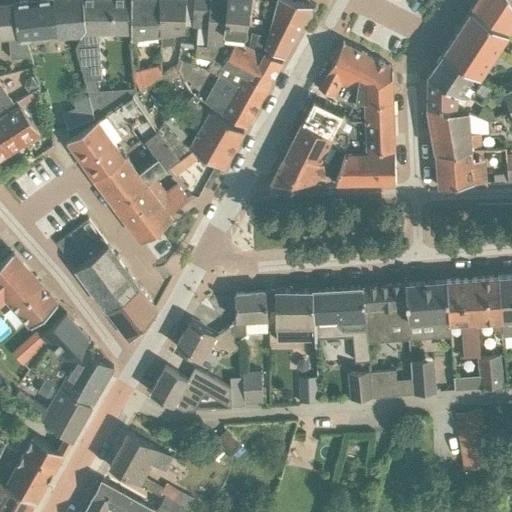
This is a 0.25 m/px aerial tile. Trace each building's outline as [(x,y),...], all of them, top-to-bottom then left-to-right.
[(58,37),(80,35),(85,29),(81,0),(21,0),(13,1),(18,41),(25,41),(24,38),(57,35),(58,37)] [(132,0),(81,0),(85,29),(80,35),(77,43),(76,47),(86,84),(96,116),(97,115),(136,90),(135,87),(100,89),(99,77),(102,77),(99,42),(99,32),(131,32),(132,40),(135,39),(132,0)] [(160,36),(160,0),(132,0),(135,39),(160,36)] [(183,30),(184,0),(160,0),(160,36),(161,45),(174,43),(172,32),(183,30)] [(209,0),(193,0),(192,25),(208,27),(209,0)] [(227,0),(209,0),(208,27),(207,44),(223,47),(227,0)] [(246,36),(246,35),(251,0),(227,0),(223,47),(233,48),(236,40),(245,41),(246,36)] [(305,19),(313,5),(295,0),(278,0),(264,50),(282,60),(305,19)] [(511,28),(511,0),(476,0),(444,49),(475,70),(479,73),(510,31),(511,28)] [(31,56),(25,41),(18,41),(13,1),(0,2),(0,36),(9,36),(11,57),(31,56)] [(252,32),(250,45),(255,48),(262,49),(264,34),(252,32)] [(245,43),(245,41),(236,40),(233,48),(223,47),(207,44),(196,43),(196,47),(195,55),(196,56),(207,58),(211,60),(207,67),(220,75),(240,82),(244,74),(267,87),(282,60),(264,50),(264,52),(245,43)] [(344,113),(350,116),(371,116),(369,99),(394,98),(393,67),(393,65),(343,40),(301,121),(332,137),(334,130),(344,113)] [(478,75),(479,73),(475,70),(444,49),(429,72),(450,83),(449,88),(461,95),(462,91),(467,81),(470,83),(470,85),(486,94),(492,83),(478,75)] [(180,58),(179,59),(176,66),(182,76),(184,78),(185,81),(194,64),(180,58)] [(137,83),(139,87),(162,73),(159,65),(135,71),(137,83)] [(459,108),(461,95),(449,88),(450,83),(429,72),(428,101),(453,106),(459,108)] [(246,126),(267,87),(244,74),(240,82),(220,75),(208,94),(204,100),(223,112),(246,126)] [(25,86),(29,91),(39,85),(32,75),(26,79),(25,86)] [(14,102),(9,95),(0,81),(0,112),(13,104),(39,87),(14,102)] [(0,156),(40,130),(23,105),(41,94),(39,87),(13,104),(0,112),(0,156)] [(351,148),(395,147),(394,98),(369,99),(371,116),(350,116),(344,113),(334,130),(352,130),(351,148)] [(459,108),(453,106),(428,101),(428,103),(435,150),(472,148),(482,147),(481,132),(471,132),(470,110),(459,108)] [(133,122),(147,112),(140,103),(127,112),(133,122)] [(496,117),(495,115),(483,105),(478,114),(490,120),(496,117)] [(177,123),(188,114),(182,107),(171,116),(177,123)] [(234,148),(243,130),(219,116),(210,110),(202,128),(234,148)] [(85,161),(113,140),(122,133),(105,111),(66,138),(86,164),(87,163),(85,161)] [(171,116),(165,121),(182,139),(188,134),(177,123),(171,116)] [(352,130),(334,130),(332,137),(301,121),(284,156),(310,167),(312,158),(329,162),(336,148),(341,150),(341,148),(351,148),(352,130)] [(234,148),(202,128),(192,146),(224,166),(234,148)] [(179,156),(177,153),(160,129),(146,139),(158,154),(166,166),(179,156)] [(123,154),(116,144),(113,140),(85,161),(87,163),(86,164),(93,174),(94,173),(95,174),(101,170),(123,154)] [(338,180),(396,178),(395,147),(351,148),(341,148),(341,150),(347,152),(338,180)] [(488,181),(486,159),(473,160),(472,148),(435,150),(436,152),(439,185),(488,181)] [(178,160),(185,169),(198,158),(192,151),(178,160)] [(137,169),(125,153),(123,154),(101,170),(95,174),(94,173),(93,174),(95,176),(94,177),(116,205),(148,182),(155,176),(154,175),(166,166),(158,154),(138,169),(137,169)] [(328,163),(329,162),(312,158),(310,167),(284,156),(272,181),(320,180),(331,180),(333,164),(328,163)] [(148,182),(116,205),(142,240),(172,217),(169,212),(188,198),(177,183),(166,191),(155,176),(148,182)] [(158,310),(155,306),(108,243),(75,267),(130,339),(158,310)] [(32,325),(43,315),(58,302),(24,262),(13,251),(0,262),(0,304),(8,297),(32,325)] [(504,335),(511,334),(511,274),(497,275),(500,331),(503,331),(503,335),(504,335)] [(494,331),(500,331),(497,275),(472,277),(476,355),(480,355),(478,321),(493,320),(494,331)] [(464,355),(476,355),(472,277),(447,279),(450,322),(466,321),(466,325),(462,325),(464,355)] [(451,334),(450,322),(447,279),(405,282),(408,315),(408,319),(435,318),(437,335),(451,334)] [(408,319),(408,315),(405,282),(364,285),(368,341),(369,341),(386,339),(385,322),(408,319)] [(364,285),(363,285),(340,287),(313,288),(315,325),(316,338),(342,337),(354,336),(356,360),(369,359),(369,341),(368,341),(364,285)] [(315,341),(315,325),(313,288),(313,289),(275,289),(275,327),(277,343),(315,341)] [(269,331),(268,310),(266,290),(235,292),(236,319),(227,326),(236,340),(248,333),(269,331)] [(59,383),(93,402),(114,365),(84,348),(90,339),(91,338),(67,311),(41,335),(47,338),(44,344),(31,367),(47,376),(47,377),(59,383)] [(236,340),(227,326),(216,333),(191,319),(177,345),(202,359),(211,343),(220,349),(224,346),(228,353),(239,346),(236,340)] [(44,344),(24,362),(30,368),(31,367),(44,344)] [(455,387),(501,384),(498,353),(480,355),(481,371),(454,373),(455,387)] [(436,390),(435,370),(434,357),(410,360),(412,377),(414,392),(436,390)] [(231,385),(195,366),(189,377),(166,364),(151,391),(183,409),(195,409),(205,391),(233,406),(232,405),(231,385)] [(244,400),(263,399),(261,368),(242,370),(243,375),(244,400)] [(412,377),(397,379),(396,368),(370,370),(372,396),(414,392),(412,377)] [(351,398),(372,396),(370,370),(349,372),(351,398)] [(230,376),(231,385),(232,405),(245,404),(244,400),(243,375),(230,376)] [(300,401),(317,401),(319,401),(317,375),(300,376),(300,401)] [(93,402),(59,383),(47,405),(20,389),(15,399),(42,414),(40,416),(67,431),(65,434),(72,439),(93,402)] [(483,407),(455,411),(464,468),(492,464),(483,407)] [(231,453),(242,443),(227,428),(217,438),(219,439),(208,449),(220,462),(221,461),(223,463),(233,455),(231,453)] [(110,465),(161,492),(165,485),(144,474),(152,462),(166,470),(174,454),(147,439),(129,430),(110,465)] [(72,439),(65,434),(58,447),(33,433),(5,481),(0,478),(0,479),(37,500),(72,439)] [(0,511),(29,511),(37,500),(0,479),(0,511)] [(151,511),(154,507),(119,488),(102,479),(84,511),(151,511)] [(161,492),(165,492),(191,505),(196,495),(167,481),(165,485),(161,492)] [(161,511),(187,511),(191,505),(165,492),(156,509),(161,511)]
